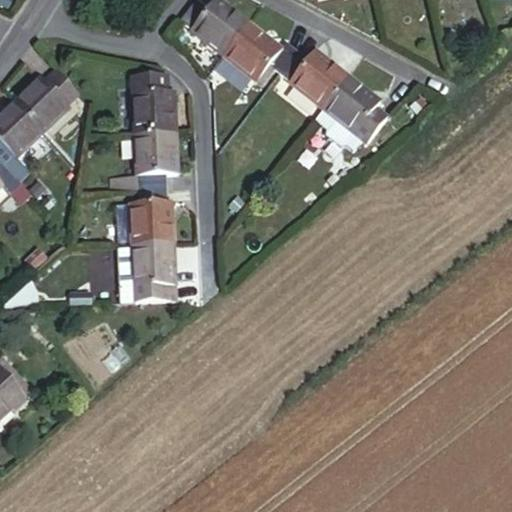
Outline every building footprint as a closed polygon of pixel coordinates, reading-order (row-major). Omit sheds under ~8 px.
[(223,58),(248,26),(216,1),(209,10),(197,1),(178,24),(223,58)] [(279,76),(297,53),(287,45),(282,52),(248,26),(223,58),(257,83),(269,67),(274,72),(279,76)] [(347,80),(316,54),(308,62),(297,53),(279,76),(320,114),(347,80)] [(227,62),(217,72),(243,96),(252,86),(227,62)] [(262,87),(274,72),(269,67),(257,83),(262,87)] [(46,87),(57,77),(54,73),(43,83),(46,87)] [(68,110),(65,107),(76,97),(57,77),(46,87),(43,83),(40,80),(13,106),(41,135),(68,110)] [(176,136),(174,95),(162,95),(162,81),(134,82),(136,139),(176,136)] [(41,135),(13,106),(0,118),(0,167),(19,188),(21,187),(1,166),(10,158),(13,161),(41,135)] [(178,178),(176,136),(136,139),(138,182),(138,193),(167,192),(166,178),(178,178)] [(19,188),(0,167),(0,190),(1,189),(9,198),(19,188)] [(138,193),(138,182),(117,183),(117,194),(138,193)] [(173,248),(171,206),(167,206),(167,192),(138,193),(139,208),(131,208),(133,246),(134,249),(173,248)] [(133,246),(131,208),(117,208),(118,247),(133,246)] [(175,305),(173,248),(134,249),(117,250),(120,305),(175,305)] [(38,307),(37,297),(35,297),(35,292),(30,283),(4,308),(38,307)] [(8,404),(19,395),(8,383),(15,376),(0,359),(0,418),(11,408),(8,404)] [(30,391),(15,376),(8,383),(19,395),(8,404),(11,408),(30,391)]
